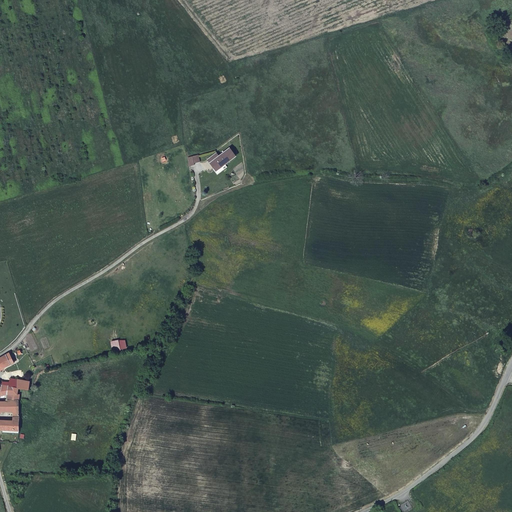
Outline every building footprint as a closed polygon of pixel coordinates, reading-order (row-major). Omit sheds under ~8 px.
[(211,163),(218,171),(237,157),(231,148),(220,155),(218,152),(211,157),(213,161),(211,163)] [(0,370),(12,365),(7,356),(0,359),(0,370)] [(19,366),(18,367),(21,378),(27,375),(23,365),(19,366)] [(10,382),(9,387),(9,388),(18,389),(19,380),(16,379),(11,378),(10,382)] [(19,380),(18,389),(21,389),(31,389),(31,382),(19,380)] [(0,386),(0,395),(4,396),(9,395),(9,400),(20,400),(21,395),(20,394),(21,389),(18,389),(9,388),(9,387),(3,386),(0,386)] [(0,413),(3,414),(3,412),(14,413),(14,420),(0,419),(0,430),(20,431),(20,400),(9,400),(9,402),(0,401),(0,413)]
